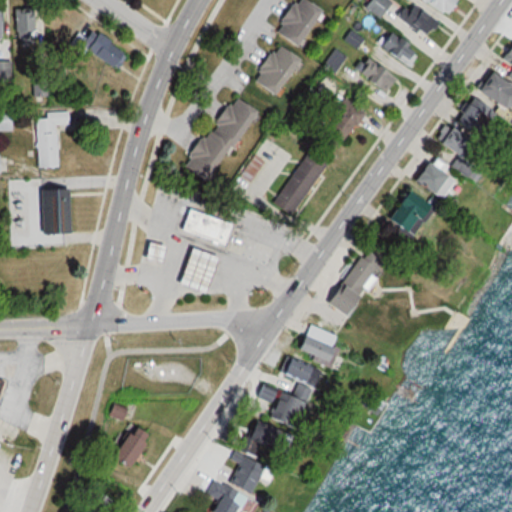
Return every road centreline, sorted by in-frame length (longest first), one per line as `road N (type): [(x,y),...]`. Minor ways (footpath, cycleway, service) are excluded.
road 1 (primary): [(274,320),(502,0)]
road 2 (primary): [(201,0),(133,159),(91,323)]
road 3 (primary): [(145,511),(274,320)]
road 4 (primary): [(91,323),(29,511)]
road 5 (residential): [(91,323),(274,320)]
